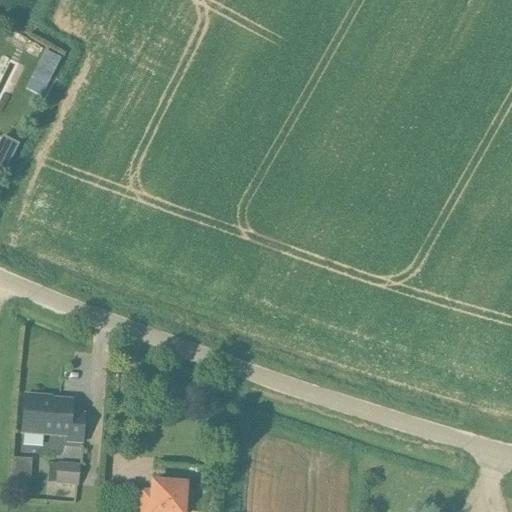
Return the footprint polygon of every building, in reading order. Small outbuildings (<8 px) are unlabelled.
[(0,174),(2,176),(17,147),(3,139),(0,144),(0,174)] [(24,397),(23,417),(21,435),(68,438),(67,443),(82,444),(84,415),(71,414),(72,402),(43,400),(43,398),(24,397)] [(13,459),(12,484),(30,485),(31,461),(13,459)] [(78,488),(79,466),(57,465),(55,486),(78,488)] [(203,474),(202,486),(217,488),(218,476),(203,474)] [(141,501),(140,511),(183,511),(185,486),(152,483),(151,502),(141,501)]
